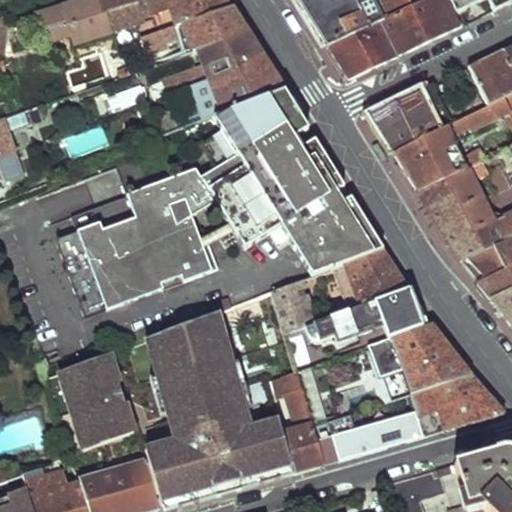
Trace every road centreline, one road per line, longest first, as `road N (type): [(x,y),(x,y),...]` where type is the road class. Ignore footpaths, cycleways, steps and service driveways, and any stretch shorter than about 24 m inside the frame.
road 1 (secondary): [(328,116),(444,304),(511,386)]
road 2 (residential): [(233,511),(511,426)]
road 3 (residential): [(511,28),(328,116)]
road 4 (secondary): [(255,0),(328,116)]
